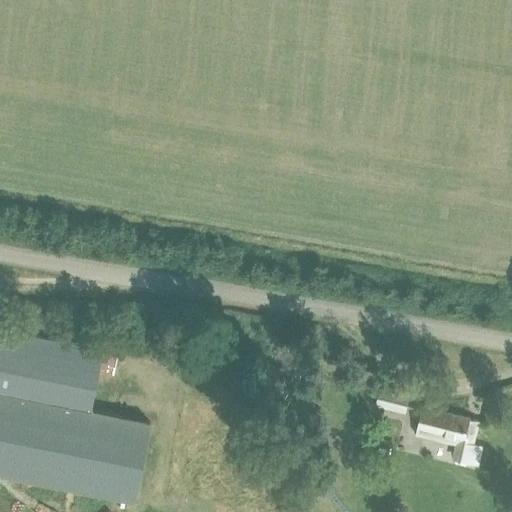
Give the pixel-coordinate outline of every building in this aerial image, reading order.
[(150,420),(87,408),(99,348),(0,328),(0,472),(133,499),(150,420)] [(402,412),(406,397),(378,390),(374,404),(402,412)] [(511,401),(502,399),(499,414),(511,416),(511,401)] [(470,447),(476,422),(422,410),(418,429),(444,435),(443,441),(458,444),(455,458),(476,463),(479,450),(470,447)] [(39,510),(42,511),(60,511),(62,508),(43,500),(39,510)]
